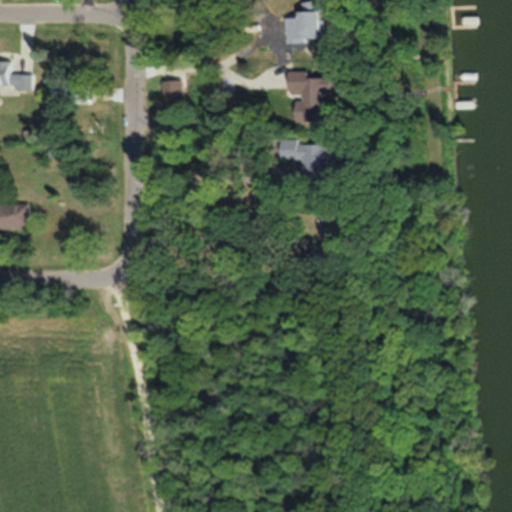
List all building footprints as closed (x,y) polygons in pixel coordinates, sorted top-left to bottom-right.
[(341,39),(341,0),(311,0),(312,16),(292,16),(292,39),(341,39)] [(36,90),(36,73),(17,73),(17,60),(0,59),(0,84),(0,85),(0,88),(0,93),(19,94),(19,90),(36,90)] [(78,69),(54,69),(54,101),(93,101),(93,82),(78,82),(78,69)] [(298,90),(312,90),(313,100),(302,100),(302,121),(341,120),(341,88),(353,88),(352,76),(321,76),(321,70),(298,71),(298,90)] [(345,141),(286,141),(286,159),(313,159),(313,172),(345,172),(345,141)] [(33,203),(0,202),(0,227),(33,227),(33,203)]
